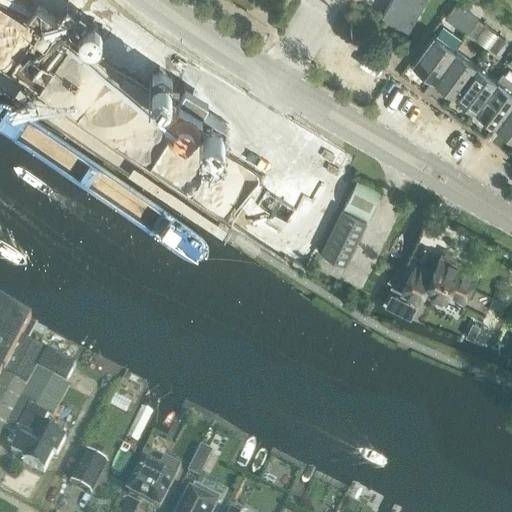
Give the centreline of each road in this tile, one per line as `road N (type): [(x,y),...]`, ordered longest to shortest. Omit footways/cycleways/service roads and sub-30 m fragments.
road 1 (tertiary): [(134,0),(274,94),(511,225)]
road 2 (tertiary): [(511,221),(463,179),(168,0)]
